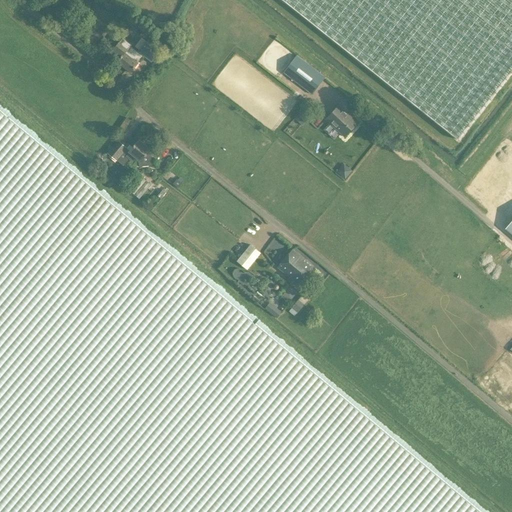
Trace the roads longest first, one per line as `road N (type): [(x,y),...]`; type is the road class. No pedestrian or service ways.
road 1 (unclassified): [(511,425),(14,0)]
road 2 (unknown): [(511,248),(323,92)]
